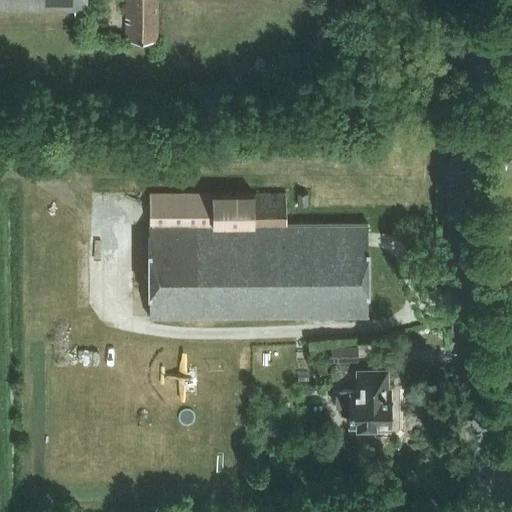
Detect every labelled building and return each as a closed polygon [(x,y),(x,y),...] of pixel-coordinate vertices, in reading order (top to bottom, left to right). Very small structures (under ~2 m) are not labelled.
[(0,0),(0,7),(87,9),(86,0),(0,0)] [(157,40),(157,0),(126,0),(125,39),(157,40)] [(262,87),(272,87),(272,86),(277,85),(276,76),(272,77),(271,68),(261,68),(262,87)] [(291,316),(368,316),(367,222),(286,223),(286,193),(149,193),(149,223),(149,317),(291,316)] [(298,194),(299,205),(310,205),(309,194),(298,194)] [(331,345),(331,360),(358,360),(358,345),(331,345)] [(309,359),(326,359),(326,348),(309,348),(309,359)] [(357,425),(391,425),(391,389),(387,389),(387,369),(358,370),(358,388),(336,388),(336,404),(349,404),(349,423),(357,423),(357,425)]
